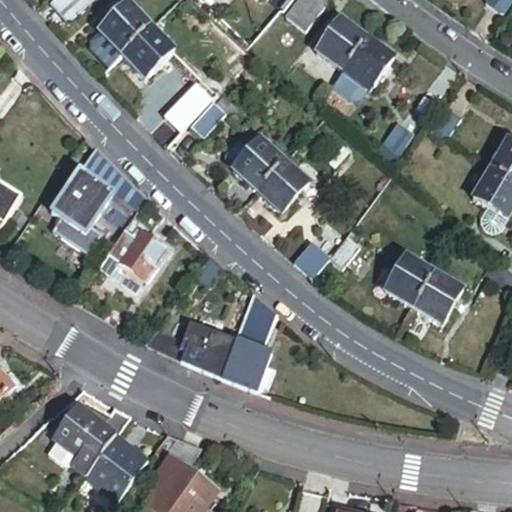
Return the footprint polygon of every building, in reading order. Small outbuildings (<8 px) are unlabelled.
[(67,25),(90,5),(86,0),(56,0),(50,5),(67,25)] [(305,0),(288,20),(306,36),(331,7),(323,0),(305,0)] [(511,0),(495,0),(489,8),(500,17),(511,0)] [(109,74),(122,62),(152,34),(129,10),(99,37),(100,39),(91,48),(91,56),(109,74)] [(318,58),(344,78),(369,45),(343,25),(318,58)] [(122,62),(146,86),(175,59),(152,34),(122,62)] [(344,78),(371,99),(396,65),(369,45),(344,78)] [(152,137),(162,147),(196,114),(186,104),(152,137)] [(433,131),(446,141),(465,118),(452,108),(433,131)] [(192,133),(205,145),(228,122),(216,109),(192,133)] [(375,155),(391,167),(416,136),(400,124),(375,155)] [(233,177),(257,199),(285,169),(261,147),(254,154),(246,163),(233,177)] [(239,157),(246,163),(254,154),(247,147),(239,157)] [(492,175),(511,187),(511,149),(509,147),(492,175)] [(54,239),(89,264),(100,248),(112,256),(119,246),(95,229),(112,204),(126,184),(97,154),(53,219),(63,226),(54,239)] [(257,199),(282,222),(310,192),(285,169),(257,199)] [(474,203),(508,225),(511,218),(511,187),(492,175),(474,203)] [(112,204),(137,220),(147,206),(126,184),(112,204)] [(21,205),(0,192),(0,231),(3,233),(21,205)] [(160,273),(156,271),(166,257),(142,241),(138,246),(125,237),(119,246),(112,256),(109,261),(149,289),(160,273)] [(329,264),(342,275),(362,250),(348,240),(329,263),(329,264)] [(312,286),(329,264),(329,263),(318,254),(300,277),(312,286)] [(511,280),(511,258),(501,272),(511,280)] [(385,296),(414,314),(435,279),(407,262),(385,296)] [(200,285),(212,294),(225,276),(213,267),(200,285)] [(511,314),(511,280),(501,272),(495,267),(479,289),(511,314)] [(414,314),(442,332),(463,297),(459,295),(462,291),(455,287),(453,290),(435,279),(414,314)] [(267,349),(259,346),(269,316),(244,294),(232,342),(221,385),(255,397),(260,380),(268,382),(272,365),(264,362),(267,349)] [(167,323),(175,329),(181,320),(174,315),(167,323)] [(180,371),(221,385),(232,342),(186,331),(181,349),(154,342),(148,352),(180,371)] [(0,403),(10,394),(1,383),(6,379),(0,372),(0,403)] [(73,471),(86,481),(116,443),(131,423),(114,415),(101,432),(78,415),(54,445),(57,448),(48,459),(65,472),(73,471)] [(76,494),(98,511),(113,511),(148,468),(116,443),(86,481),(76,494)] [(206,511),(215,501),(185,479),(203,455),(178,445),(163,465),(170,469),(178,475),(162,497),(151,511),(150,511),(206,511)] [(154,490),(162,497),(178,475),(170,469),(154,490)] [(301,511),(324,511),(327,503),(305,498),(301,511)]
